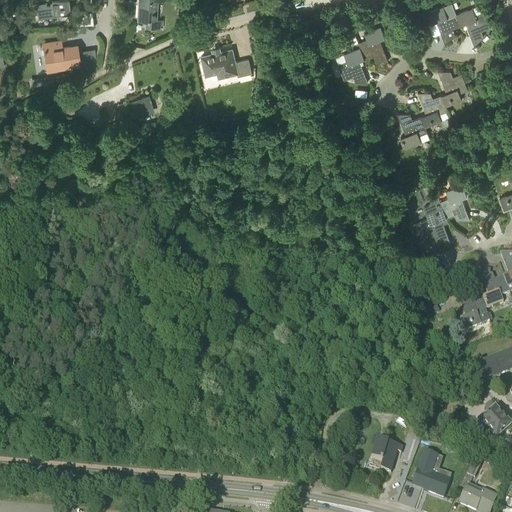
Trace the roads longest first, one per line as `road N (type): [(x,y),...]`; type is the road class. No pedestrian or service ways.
road 1 (tertiary): [(176,484),(0,469)]
road 2 (residential): [(511,49),(467,59),(415,54),(384,89)]
road 3 (residential): [(206,29),(334,0)]
